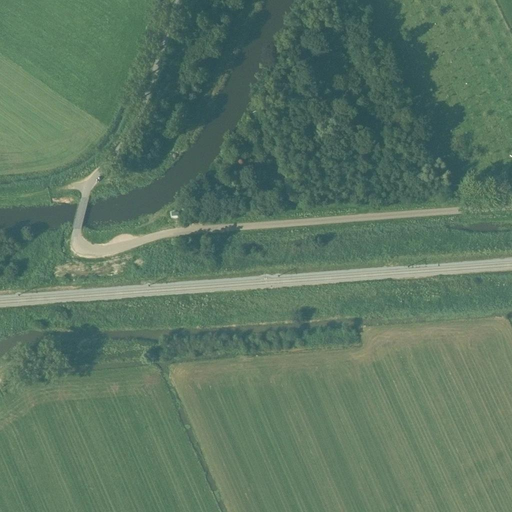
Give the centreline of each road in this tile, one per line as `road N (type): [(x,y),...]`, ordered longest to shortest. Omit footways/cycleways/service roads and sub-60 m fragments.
road 1 (unclassified): [(76,232),(89,251),(116,252),(196,227),(511,212)]
road 2 (track): [(0,371),(48,350),(245,344),(249,370)]
road 3 (unclassified): [(76,232),(88,184),(144,103),(173,0)]
